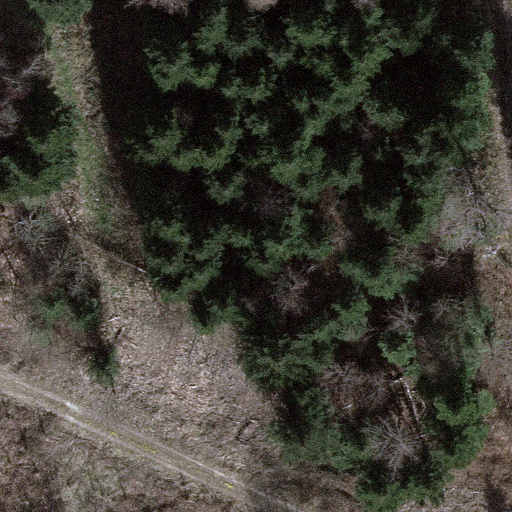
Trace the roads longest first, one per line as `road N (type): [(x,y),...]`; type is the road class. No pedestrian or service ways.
road 1 (track): [(0,383),(202,467),(282,511)]
road 2 (track): [(492,0),(511,167)]
